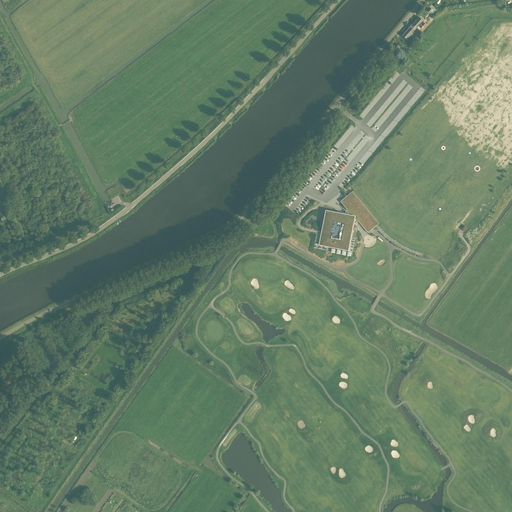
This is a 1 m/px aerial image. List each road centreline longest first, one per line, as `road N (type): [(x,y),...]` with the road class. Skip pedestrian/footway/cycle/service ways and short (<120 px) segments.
road 1 (unclassified): [(0,338),(230,228),(424,0)]
road 2 (unclassified): [(0,275),(80,241),(143,196),(336,0)]
